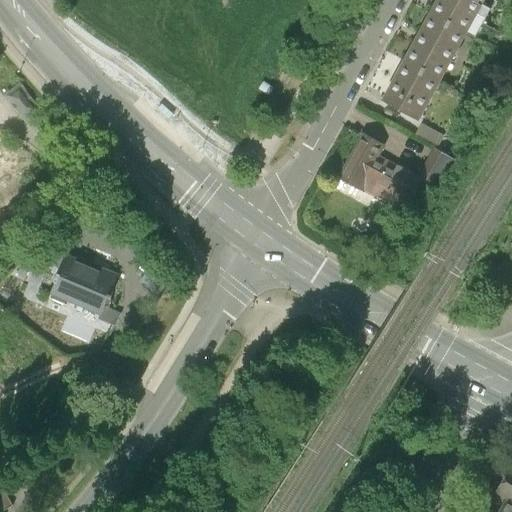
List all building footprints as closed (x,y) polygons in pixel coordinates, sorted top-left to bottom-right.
[(437,0),(431,13),(465,32),(482,0),(437,0)] [(431,13),(407,57),(441,76),(465,32),(431,13)] [(417,119),(441,76),(407,57),(383,100),(417,119)] [(41,108),(22,84),(7,95),(26,119),(41,108)] [(422,124),(416,134),(437,147),(444,137),(422,124)] [(366,132),(340,177),(379,199),(398,167),(379,156),(386,144),(366,132)] [(462,164),(436,150),(421,177),(433,183),(446,191),(462,164)] [(412,219),(433,183),(421,177),(399,164),(398,167),(379,199),(412,219)] [(0,165),(0,216),(24,182),(0,165)] [(60,268),(66,258),(71,246),(55,240),(46,262),(60,268)] [(117,279),(66,258),(60,268),(50,298),(67,306),(70,299),(103,312),(106,306),(117,279)] [(123,314),(106,306),(103,312),(99,321),(117,329),(123,314)] [(511,511),(511,474),(503,490),(511,495),(511,497),(503,511),(511,511)] [(0,484),(0,511),(12,506),(1,484),(0,484)]
